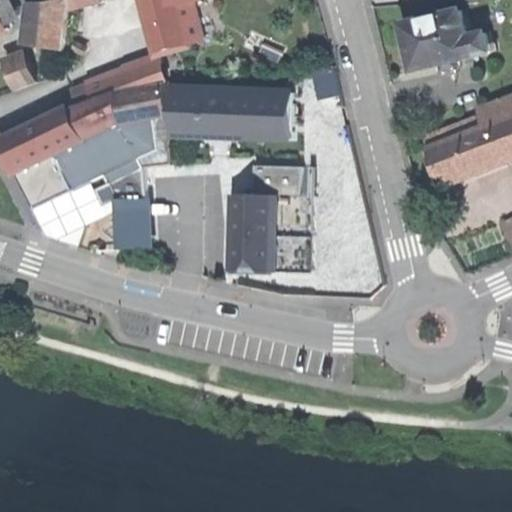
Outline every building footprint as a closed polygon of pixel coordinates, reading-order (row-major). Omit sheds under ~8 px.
[(7,0),(0,0),(0,5),(8,23),(16,19),(7,0)] [(68,50),(73,0),(67,0),(49,6),(44,11),(38,46),(68,50)] [(99,0),(98,0),(74,0),(74,9),(99,0)] [(193,45),(182,5),(181,0),(144,0),(151,26),(159,54),(193,45)] [(206,41),(195,1),(182,5),(193,45),(206,41)] [(0,32),(10,28),(8,23),(0,5),(0,32)] [(411,45),(417,69),(495,51),(491,33),(471,37),(465,10),(406,23),(411,45)] [(240,54),(223,56),(225,79),(242,77),(240,54)] [(223,56),(181,61),(181,83),(225,79),(223,56)] [(9,68),(17,90),(40,82),(33,63),(26,61),(9,68)] [(181,61),(155,65),(158,86),(170,84),(181,83),(181,61)] [(155,65),(129,72),(134,90),(158,86),(155,65)] [(317,75),(322,101),(343,96),(338,71),(317,75)] [(129,72),(113,78),(118,93),(121,92),(134,90),(129,72)] [(91,86),(96,101),(118,93),(113,78),(91,86)] [(134,90),(121,92),(122,124),(172,116),(170,84),(158,86),(134,90)] [(76,91),(81,106),(96,101),(91,86),(76,91)] [(296,95),(176,90),(174,135),(295,139),(296,95)] [(88,140),(122,124),(121,92),(118,93),(96,101),(81,106),(74,109),(88,140)] [(511,97),(481,110),(484,117),(488,128),(494,125),(511,118),(511,97)] [(2,142),(18,174),(78,145),(88,140),(74,109),(2,142)] [(175,165),(172,116),(122,124),(88,140),(78,145),(81,152),(83,151),(97,180),(105,176),(119,200),(150,198),(148,168),(175,165)] [(439,168),(446,184),(508,161),(494,125),(488,128),(484,117),(428,139),(439,168)] [(511,118),(494,125),(508,161),(511,159),(511,118)] [(303,145),(240,143),(238,197),(301,199),(303,145)] [(78,145),(18,174),(26,191),(35,210),(85,185),(97,180),(83,151),(81,152),(78,145)] [(87,189),(85,185),(73,195),(78,197),(86,193),(87,189)] [(301,223),(301,199),(238,197),(238,222),(237,242),(236,272),(279,273),(280,224),(301,225),(301,223)] [(150,198),(119,200),(122,248),(153,246),(150,198)] [(312,224),(301,223),(301,225),(300,240),(312,240),(312,224)] [(300,240),(301,225),(280,224),(279,273),(289,274),(316,274),(317,241),(312,240),(300,240)] [(216,272),(226,272),(236,272),(237,242),(230,242),(217,242),(216,272)] [(288,284),(289,274),(279,273),(236,272),(226,272),(226,282),(264,283),(288,284)]
